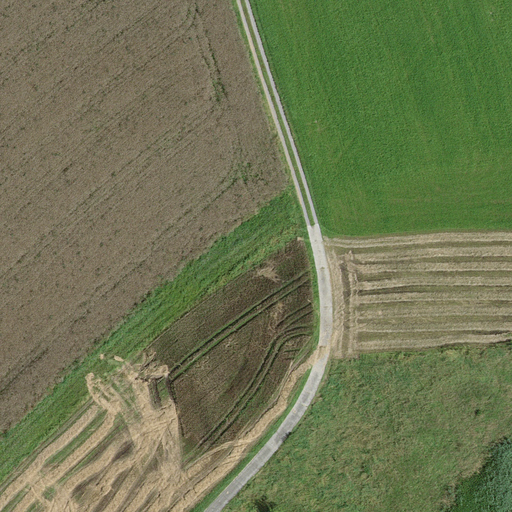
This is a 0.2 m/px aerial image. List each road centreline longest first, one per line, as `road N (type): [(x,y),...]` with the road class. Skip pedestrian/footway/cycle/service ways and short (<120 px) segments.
road 1 (track): [(204,511),(286,425),(313,379),(322,272),(285,141)]
road 2 (track): [(285,141),(242,0)]
